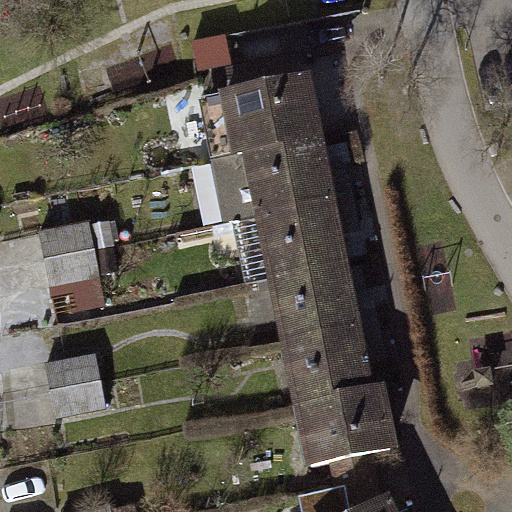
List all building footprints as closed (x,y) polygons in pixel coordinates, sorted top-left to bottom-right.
[(303,77),(211,95),(223,157),(237,154),(315,139),(303,77)] [(315,139),(237,154),(251,221),(328,206),(315,139)] [(328,206),(251,221),(263,285),(340,270),(328,206)] [(88,223),(37,233),(48,285),(98,276),(88,223)] [(340,270),(263,285),(276,343),(352,328),(340,270)] [(352,328),(276,343),(288,405),(364,391),(352,328)] [(92,353),(42,362),(53,423),(103,414),(92,353)] [(364,391),(288,405),(300,467),(326,462),(331,488),(376,479),(370,453),(390,449),(378,388),(364,391)] [(389,511),(376,479),(331,488),(298,493),(301,511),(389,511)]
